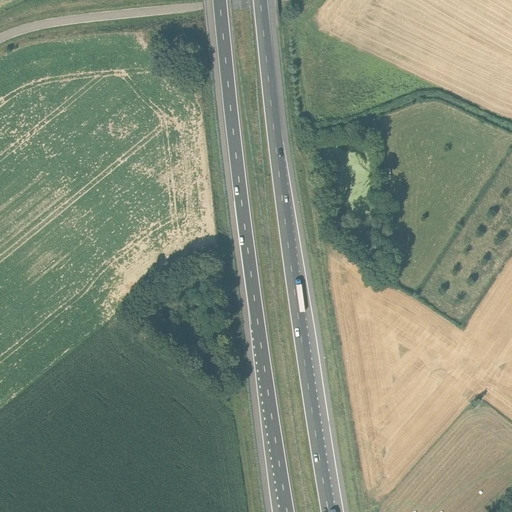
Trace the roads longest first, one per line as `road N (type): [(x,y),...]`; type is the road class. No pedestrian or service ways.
road 1 (motorway): [(328,511),(260,0)]
road 2 (motorway): [(219,0),(286,511)]
road 3 (unclassified): [(0,37),(35,25),(265,0)]
